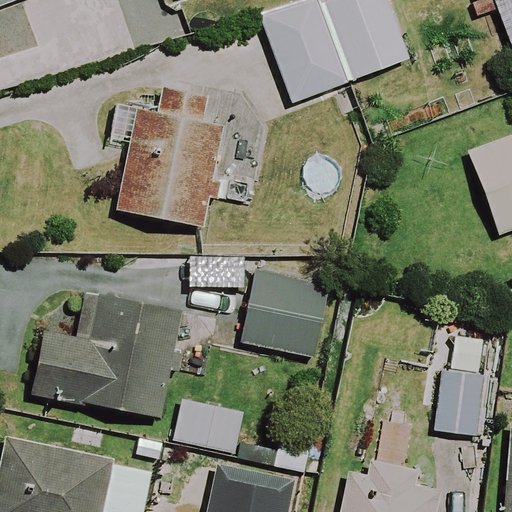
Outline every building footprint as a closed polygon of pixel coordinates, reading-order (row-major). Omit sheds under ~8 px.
[(25,0),(39,36),(128,3),(126,0),(25,0)] [(239,1),(238,0),(177,0),(184,19),(239,1)] [(409,61),(387,0),(336,0),(324,4),(322,0),(311,0),(262,18),(292,103),(409,61)] [(511,51),(511,0),(474,0),(478,11),(495,5),(511,52),(511,51)] [(204,99),(150,90),(146,116),(132,113),(116,213),(202,227),(219,124),(201,121),(204,99)] [(511,230),(511,138),(469,153),(498,235),(511,230)] [(331,289),(255,276),(243,345),(319,358),(331,289)] [(179,313),(93,299),(86,342),(44,334),(34,395),(162,417),(179,313)] [(483,375),(442,369),(433,430),(474,436),(483,375)] [(277,432),(268,470),(309,480),(318,442),(277,432)] [(145,511),(156,473),(11,433),(0,475),(0,511),(145,511)] [(435,511),(438,503),(383,490),(350,482),(343,511),(435,511)] [(244,511),(246,492),(218,490),(216,511),(244,511)]
